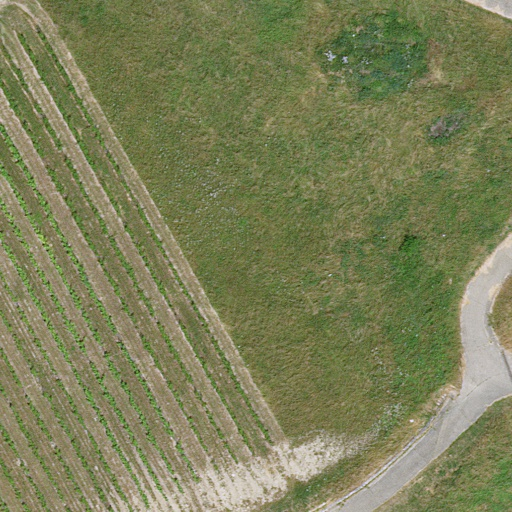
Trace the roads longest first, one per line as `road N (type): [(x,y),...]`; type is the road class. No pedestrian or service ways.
road 1 (track): [(511,370),(497,362),(429,442),(349,511)]
road 2 (track): [(511,249),(474,301),(472,324),(497,362)]
